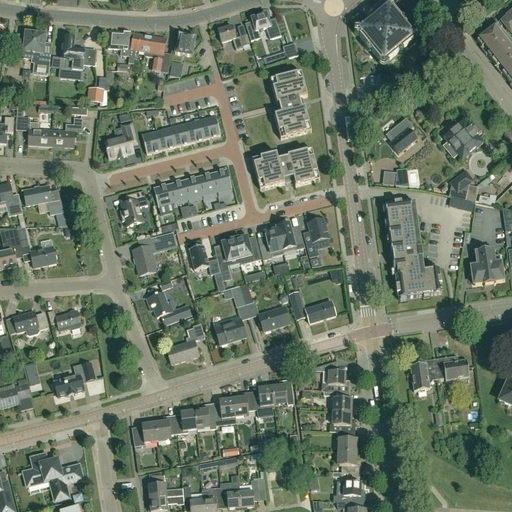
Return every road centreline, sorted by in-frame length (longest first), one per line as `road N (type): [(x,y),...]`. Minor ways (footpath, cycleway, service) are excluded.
road 1 (tertiary): [(0,7),(169,22),(253,0)]
road 2 (residential): [(158,398),(368,333)]
road 3 (tertiary): [(350,196),(328,35),(333,7)]
road 4 (tertiary): [(396,511),(368,333)]
road 5 (residential): [(0,441),(158,398)]
road 6 (residential): [(91,186),(234,149)]
road 7 (residential): [(368,333),(511,312)]
road 8 (tertiary): [(368,333),(350,196)]
road 9 (residential): [(511,108),(449,26),(444,0)]
road 10 (residential): [(158,398),(117,282)]
road 11 (residential): [(162,104),(220,89),(234,149)]
